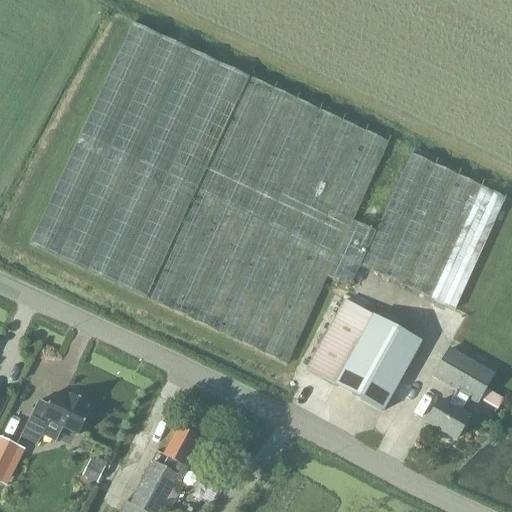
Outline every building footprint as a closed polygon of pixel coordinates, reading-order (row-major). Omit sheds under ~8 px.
[(30,245),(43,252),(145,300),(190,321),(286,366),(327,278),(350,290),(360,267),(455,311),(505,199),(410,156),(375,234),(352,223),(387,144),(248,79),(133,25),(30,245)] [(344,301),(333,321),(305,370),(334,385),(333,386),(360,401),(361,400),(383,413),(421,342),(373,316),(344,301)] [(477,401),(483,390),(493,373),(450,349),(433,380),(456,393),(448,407),(440,402),(428,424),(456,441),(469,419),(460,414),(468,400),(476,404),(477,401)] [(78,436),(90,412),(85,410),(88,404),(71,396),(68,401),(54,394),(48,407),(38,402),(37,403),(21,437),(37,445),(49,421),(78,436)] [(156,511),(174,481),(178,483),(191,457),(187,455),(195,440),(176,429),(162,456),(165,458),(160,467),(152,463),(130,504),(125,502),(119,511),(156,511)] [(19,448),(1,439),(0,440),(0,483),(1,484),(19,448)] [(94,462),(87,476),(98,481),(105,467),(94,462)]
